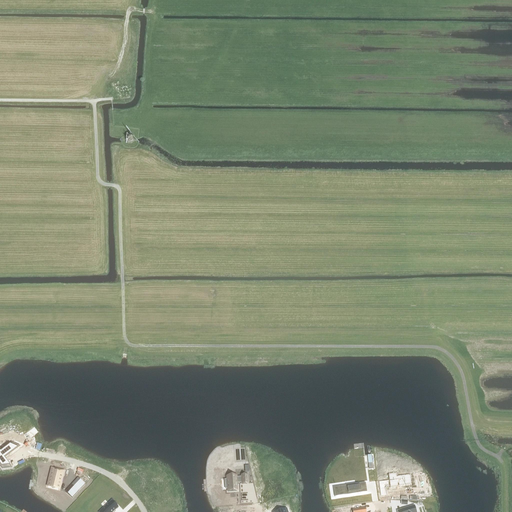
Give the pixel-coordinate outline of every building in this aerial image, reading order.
[(35,429),(23,438),(27,443),(38,434),(35,429)] [(0,465),(3,470),(11,469),(4,460),(19,448),(13,446),(0,455),(0,454),(0,465)] [(52,469),(49,480),(50,480),(49,485),(58,487),(59,482),(60,483),(63,472),(52,469)] [(273,471),(265,471),(266,489),(274,488),(274,486),(288,485),(288,475),(282,475),(282,474),(281,474),(281,477),(273,478),(273,471)] [(396,473),(388,474),(390,489),(389,490),(414,487),(414,486),(411,487),(410,477),(397,479),(396,473)] [(236,476),(227,477),(228,492),(237,491),(237,483),(242,482),(242,484),(247,484),(247,475),(241,476),(241,477),(236,477),(236,476)] [(78,479),(75,482),(81,488),(84,484),(78,479)] [(336,497),(335,497),(357,494),(357,492),(361,491),(360,484),(365,484),(365,483),(355,484),(355,486),(335,489),(336,497)] [(70,488),(66,492),(72,497),(75,494),(70,488)] [(111,501),(101,511),(113,511),(118,508),(111,501)]
